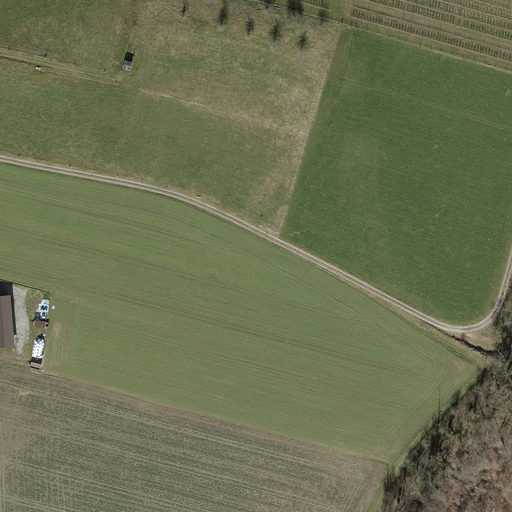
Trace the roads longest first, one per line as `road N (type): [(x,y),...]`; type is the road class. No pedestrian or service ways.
road 1 (track): [(511,259),(489,320),(450,329),(226,214),(166,191),(0,156)]
road 2 (track): [(422,317),(418,326),(481,361),(482,376),(409,459),(380,511)]
